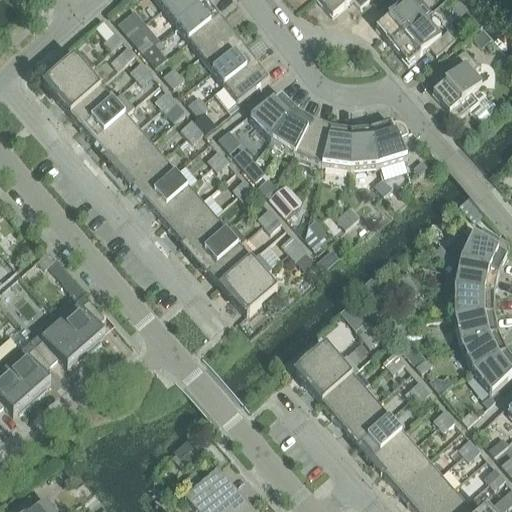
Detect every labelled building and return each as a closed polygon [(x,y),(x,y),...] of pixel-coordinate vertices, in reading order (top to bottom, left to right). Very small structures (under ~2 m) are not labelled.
[(151,0),(163,14),(181,0),(151,0)] [(181,0),(163,14),(176,31),(208,6),(203,0),(181,0)] [(319,0),(316,2),(333,21),(353,4),(360,12),(374,0),(319,0)] [(381,0),(373,7),(375,11),(387,0),(381,0)] [(376,32),(392,51),(425,23),(409,4),(413,0),(395,0),(389,6),(396,15),(376,32)] [(176,31),(188,46),(220,21),(208,6),(176,31)] [(188,46),(200,61),(232,37),(220,21),(188,46)] [(472,21),(463,29),(471,38),(479,30),(472,21)] [(425,23),(392,51),(409,70),(429,52),(436,60),(455,44),(448,35),(441,41),(425,23)] [(134,27),(123,36),(128,42),(139,33),(134,27)] [(483,34),(472,43),(481,53),(492,44),(483,34)] [(200,61),(212,77),(244,52),(232,37),(200,61)] [(115,38),(104,48),(112,56),(122,47),(115,38)] [(138,53),(143,59),(153,49),(148,44),(138,53)] [(153,49),(143,59),(148,65),(159,55),(153,49)] [(212,77),(224,92),(256,67),(244,52),(212,77)] [(128,53),(117,62),(124,70),(135,61),(128,53)] [(57,104),(87,77),(95,70),(82,55),(43,89),(57,104)] [(471,98),(482,88),(472,77),(479,71),(465,55),(446,71),(453,80),(433,97),(449,117),(456,121),(464,118),(479,106),(471,98)] [(256,67),(224,92),(238,109),(270,84),(256,67)] [(130,77),(136,84),(147,75),(141,68),(130,77)] [(163,82),(168,88),(179,79),(174,73),(163,82)] [(147,75),(136,84),(142,91),(153,81),(147,75)] [(57,104),(69,118),(100,91),(87,77),(57,104)] [(179,79),(168,88),(173,94),(184,85),(179,79)] [(79,134),(80,135),(113,106),(100,91),(69,118),(70,119),(82,132),(79,134)] [(155,106),(161,113),(172,104),(166,97),(155,106)] [(250,124),(271,146),(296,114),(281,99),(250,124)] [(188,111),(193,117),(204,107),(199,102),(188,111)] [(172,104),(161,113),(167,120),(178,110),(172,104)] [(83,133),(95,147),(125,120),(113,106),(80,135),(83,133)] [(204,107),(193,117),(197,121),(198,123),(203,118),(209,113),(204,107)] [(271,146),(295,161),(313,125),(296,114),(271,146)] [(191,125),(202,138),(213,129),(203,118),(198,123),(197,121),(191,125)] [(106,161),(107,162),(138,135),(125,120),(95,147),(107,161),(106,161)] [(295,161),(322,171),(332,132),(331,132),(313,125),(295,161)] [(180,135),(186,142),(197,132),(191,126),(180,135)] [(372,133),(379,173),(383,184),(411,175),(408,164),(398,143),(409,138),(406,132),(401,127),(392,127),(372,133)] [(197,132),(186,142),(192,149),(203,139),(197,132)] [(322,171),(351,175),(352,135),(351,135),(332,132),(322,171)] [(351,175),(379,173),(372,133),(371,134),(352,135),(351,175)] [(107,162),(120,176),(150,149),(138,135),(107,162)] [(120,176),(132,191),(163,164),(150,149),(120,176)] [(242,155),(233,163),(245,177),(253,167),(242,155)] [(207,166),(213,172),(223,162),(218,157),(207,166)] [(223,162),(213,172),(218,178),(228,168),(223,162)] [(133,191),(145,205),(176,178),(163,164),(132,191),(133,191)] [(253,167),(245,177),(254,187),(263,179),(253,167)] [(422,167),(414,174),(419,180),(427,173),(422,167)] [(145,205),(158,219),(188,193),(176,178),(145,205)] [(374,191),(383,202),(392,194),(382,183),(374,191)] [(233,195),(238,201),(249,191),(244,186),(233,195)] [(286,188),(269,203),(286,223),(301,210),(301,205),(286,188)] [(249,191),(238,201),(243,207),(254,197),(249,191)] [(168,236),(202,208),(188,193),(158,219),(170,233),(168,236)] [(182,248),(183,249),(214,222),(202,208),(168,236),(169,237),(171,234),(183,248),(182,248)] [(349,213),(343,219),(352,229),(359,223),(349,213)] [(258,224),(263,230),(274,220),(269,214),(258,224)] [(352,229),(343,219),(336,224),(345,235),(352,229)] [(274,220),(263,230),(268,235),(279,226),(274,220)] [(183,249),(196,263),(226,236),(214,222),(183,249)] [(307,232),(304,244),(314,255),(326,245),(324,242),(327,239),(314,225),(307,232)] [(208,278),(239,251),(246,244),(234,230),(226,236),(196,263),(208,278)] [(473,239),(460,267),(499,280),(507,260),(509,252),(504,245),(499,242),(485,233),(479,243),(473,239)] [(281,250),(288,259),(299,249),(292,241),(281,250)] [(299,249),(288,259),(295,267),(306,257),(299,249)] [(220,291),(221,292),(251,265),(239,251),(208,278),(209,278),(220,291)] [(251,265),(221,292),(233,307),(264,280),(272,273),(281,265),(268,251),(259,259),(251,265)] [(441,251),(433,258),(442,269),(451,262),(441,251)] [(40,263),(48,272),(54,266),(56,264),(48,256),(40,263)] [(325,261),(316,269),(325,278),(333,271),(325,261)] [(54,266),(48,272),(68,294),(74,289),(54,266)] [(460,267),(454,295),(494,299),(498,280),(499,280),(460,267)] [(264,280),(233,307),(247,322),(262,308),(264,310),(263,311),(264,312),(278,300),(277,299),(275,297),(277,295),(264,280)] [(409,280),(395,292),(404,302),(418,291),(409,280)] [(385,300),(378,292),(369,301),(375,309),(385,300)] [(454,295),(454,323),(494,319),(494,299),(454,295)] [(71,303),(52,318),(60,327),(88,359),(101,347),(100,345),(105,341),(96,331),(105,323),(89,305),(84,300),(75,308),(71,303)] [(42,345),(34,352),(50,371),(58,364),(67,374),(73,369),(74,371),(88,359),(52,318),(34,334),(41,343),(42,345)] [(454,323),(460,351),(499,339),(494,319),(454,323)] [(356,336),(363,344),(374,335),(367,327),(356,336)] [(374,335),(363,344),(370,353),(381,343),(374,335)] [(460,351),(472,377),(507,357),(499,339),(460,351)] [(16,350),(0,364),(0,367),(6,375),(34,406),(47,394),(46,393),(51,388),(42,378),(50,371),(29,346),(20,354),(16,350)] [(295,377),(308,392),(339,365),(325,350),(323,352),(321,350),(322,350),(321,349),(307,361),(308,362),(308,361),(310,364),(295,377)] [(411,349),(402,357),(416,372),(425,364),(411,349)] [(507,357),(472,377),(491,401),(511,380),(511,363),(507,357)] [(383,367),(388,373),(399,364),(394,358),(383,367)] [(416,372),(422,379),(433,370),(427,363),(425,364),(416,372)] [(399,364),(388,373),(393,379),(404,370),(399,364)] [(308,392),(321,407),(351,380),(339,365),(308,392)] [(0,414),(4,411),(13,421),(18,417),(20,418),(34,406),(6,375),(0,380),(0,414)] [(351,380),(321,407),(321,408),(322,408),(333,420),(331,422),(331,423),(364,394),(369,390),(357,375),(351,380)] [(408,396),(405,399),(410,405),(413,402),(424,393),(419,387),(408,396)] [(424,393),(413,402),(419,408),(429,399),(424,393)] [(334,421),(346,435),(377,409),(364,394),(331,423),(334,421)] [(358,449),(358,450),(389,423),(377,409),(346,435),(358,449)] [(461,424),(468,432),(479,421),(472,414),(461,424)] [(433,425),(438,430),(449,422),(444,416),(433,425)] [(449,422),(438,430),(444,437),(455,428),(449,422)] [(358,450),(371,465),(402,438),(389,423),(358,450)] [(371,465),(384,479),(414,452),(402,438),(371,465)] [(499,447),(488,456),(494,462),(504,453),(508,450),(503,444),(499,447)] [(459,454),(464,460),(475,451),(470,445),(459,454)] [(475,451),(464,460),(469,466),(480,457),(475,451)] [(385,480),(396,493),(427,467),(414,452),(384,479),(384,480),(385,480)] [(189,455),(179,464),(188,474),(198,465),(189,455)] [(221,458),(216,463),(222,470),(227,465),(221,458)] [(501,470),(506,476),(511,471),(511,461),(501,470)] [(406,509),(407,510),(440,481),(427,467),(396,493),(409,507),(406,509)] [(484,483),(489,489),(500,480),(495,474),(484,483)] [(184,504),(191,511),(223,511),(238,499),(217,476),(184,504)] [(500,480),(489,489),(494,495),(505,486),(500,480)] [(409,508),(412,511),(433,511),(452,496),(440,481),(407,510),(409,508)] [(511,494),(493,511),(494,511),(507,511),(511,509),(511,494)] [(462,511),(465,510),(452,496),(433,511),(462,511)] [(223,511),(249,511),(238,499),(223,511)] [(50,511),(46,506),(38,511),(30,501),(14,511),(50,511)]
